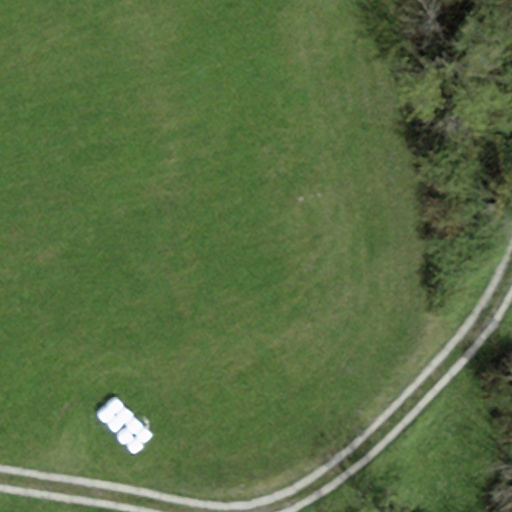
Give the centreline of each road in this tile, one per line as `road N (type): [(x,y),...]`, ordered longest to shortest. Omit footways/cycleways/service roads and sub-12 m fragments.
road 1 (track): [(511,300),(493,338),(367,472),(294,511)]
road 2 (track): [(148,511),(0,488)]
